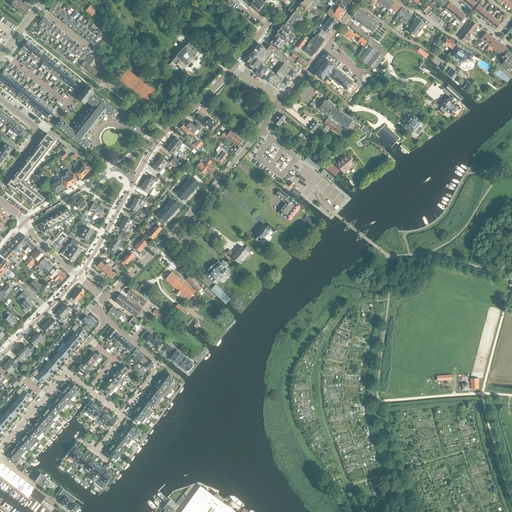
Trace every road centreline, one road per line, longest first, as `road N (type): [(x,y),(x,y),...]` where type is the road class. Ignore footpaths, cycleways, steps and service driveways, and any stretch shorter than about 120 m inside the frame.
road 1 (residential): [(104,299),(193,211),(259,130)]
road 2 (residential): [(166,129),(107,86),(96,52),(46,14)]
road 3 (residential): [(279,104),(359,0)]
